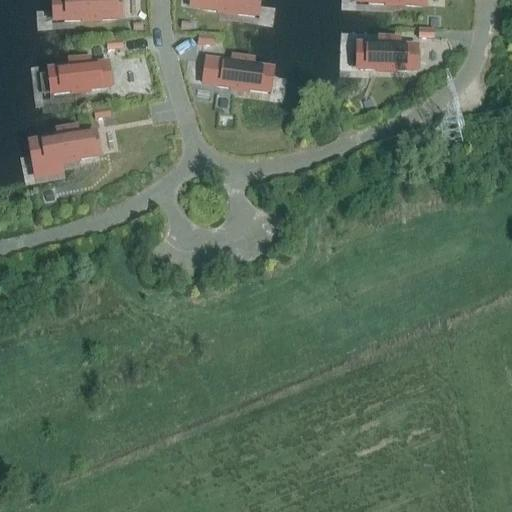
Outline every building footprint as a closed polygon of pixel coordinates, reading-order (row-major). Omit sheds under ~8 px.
[(65,0),(66,22),(86,21),(86,23),(84,23),(85,24),(103,23),(103,22),(102,22),(102,21),(121,20),(120,0),(65,0)] [(202,0),(201,10),(220,13),(220,14),(219,14),(219,15),(237,18),(237,16),(236,16),(236,15),(255,17),(257,0),(202,0)] [(368,0),(368,4),(387,5),(387,7),(386,7),(386,8),(404,9),(405,8),(403,8),(403,6),(423,8),(423,0),(368,0)] [(418,31),(418,42),(433,42),(434,32),(418,31)] [(213,41),(198,39),(197,46),(213,48),(213,41)] [(413,73),(414,50),(395,50),(395,44),(399,44),(399,43),(378,43),(378,44),(379,44),(379,49),(359,49),(359,71),(378,72),(378,73),(377,73),(377,74),(395,75),(395,73),(394,73),(394,72),(413,73)] [(216,65),(213,87),(232,90),(232,91),(231,91),(230,92),(249,95),(249,94),(248,94),(248,93),(267,95),(270,73),(251,70),(252,65),(254,65),(254,64),(232,61),(232,62),(235,63),(235,68),(216,65)] [(70,71),(51,73),(53,96),(72,93),(73,95),(71,95),(72,96),(90,94),(90,92),(89,93),(89,91),(108,89),(105,67),(86,69),(86,64),(90,63),(90,62),(68,65),(68,66),(69,66),(70,71)] [(109,111),(93,114),(95,123),(111,121),(109,111)] [(75,132),(53,136),(53,137),(57,136),(58,141),(40,144),(43,166),(62,164),(62,165),(61,165),(61,166),(79,164),(79,162),(78,163),(78,161),(97,159),(94,136),(75,139),(74,134),(75,134),(75,132)]
